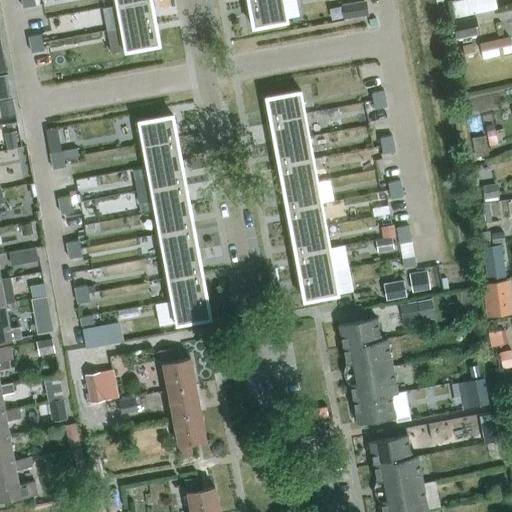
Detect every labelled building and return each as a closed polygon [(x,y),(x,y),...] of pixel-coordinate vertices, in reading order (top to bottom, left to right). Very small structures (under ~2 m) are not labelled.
[(155,21),(151,0),(142,0),(116,5),(120,27),(155,21)] [(253,27),(288,20),(283,0),(266,0),(248,3),(253,27)] [(497,9),(495,0),(458,0),(451,2),(455,18),(497,9)] [(341,5),(344,19),(367,15),(365,1),(341,5)] [(49,29),(84,26),(82,11),(48,14),(49,29)] [(479,32),(475,15),(449,21),(453,38),(479,32)] [(120,28),(107,31),(109,39),(122,37),(124,51),(159,44),(155,21),(120,27),(120,28)] [(30,44),(42,42),(41,34),(29,36),(30,44)] [(509,36),(479,43),(481,52),(511,45),(509,36)] [(43,50),(42,42),(30,44),(32,52),(43,50)] [(475,53),(472,42),(462,45),(464,56),(475,53)] [(0,89),(9,87),(7,74),(0,75),(0,89)] [(301,90),(266,96),(270,120),(305,113),(301,90)] [(385,98),(384,90),(372,93),(373,100),(385,98)] [(0,117),(16,114),(13,98),(0,99),(0,117)] [(385,98),(373,100),(375,108),(387,106),(385,98)] [(270,120),(274,142),(309,136),(305,113),(270,120)] [(137,120),(141,143),(177,137),(172,114),(137,120)] [(498,143),(496,129),(487,131),(489,145),(498,143)] [(18,147),(14,131),(4,133),(7,149),(18,147)] [(382,145),(394,143),(392,135),(380,137),(382,145)] [(488,155),(484,135),(471,137),(475,157),(488,155)] [(274,142),(278,165),(314,158),(309,136),(274,142)] [(181,159),(177,137),(141,143),(146,166),(181,159)] [(394,143),(382,145),(383,153),(395,151),(394,143)] [(70,149),(71,157),(79,156),(77,148),(70,149)] [(51,161),(63,158),(62,151),(50,153),(51,161)] [(63,158),(51,161),(53,169),(65,166),(63,158)] [(314,158),(278,165),(283,187),(318,180),(314,158)] [(181,159),(146,166),(150,188),(185,182),(181,159)] [(287,209),(322,203),(318,180),(283,187),(287,209)] [(402,188),(400,180),(388,182),(390,190),(402,188)] [(150,188),(154,211),(189,204),(185,182),(150,188)] [(499,197),(497,183),(482,185),(484,199),(499,197)] [(403,196),(402,188),(390,190),(391,198),(403,196)] [(60,206),(72,203),(70,195),(58,198),(60,206)] [(72,203),(60,206),(61,213),(73,211),(72,203)] [(287,209),(291,232),(326,225),(322,203),(287,209)] [(193,227),(189,204),(154,211),(158,233),(193,227)] [(34,233),(32,223),(20,225),(22,235),(34,233)] [(330,248),(326,225),(291,232),(295,254),(330,248)] [(392,225),(381,227),(383,238),(394,236),(392,225)] [(398,235),(410,233),(408,225),(396,227),(398,235)] [(158,233),(162,256),(197,249),(193,227),(158,233)] [(491,234),(492,244),(505,242),(503,232),(491,234)] [(411,241),(410,233),(398,235),(399,243),(411,241)] [(392,238),(375,241),(377,252),(394,249),(392,238)] [(78,240),(66,242),(68,250),(80,248),(78,240)] [(501,245),(483,247),(487,278),(505,276),(501,245)] [(36,247),(24,249),(26,260),(38,258),(36,247)] [(80,248),(68,250),(69,258),(81,256),(80,248)] [(335,270),(330,248),(295,254),(299,277),(335,270)] [(202,272),(197,249),(162,256),(166,278),(202,272)] [(415,264),(414,256),(402,259),(404,267),(415,264)] [(304,300),(339,293),(335,270),(299,277),(304,300)] [(202,272),(166,278),(170,301),(206,294),(202,272)] [(410,278),(412,292),(430,289),(427,275),(410,278)] [(0,303),(4,303),(12,301),(8,277),(0,278),(0,303)] [(403,280),(384,284),(387,299),(406,296),(403,280)] [(507,280),(485,283),(489,315),(511,312),(507,280)] [(43,283),(30,286),(31,290),(32,298),(45,296),(46,295),(44,283),(43,283)] [(76,295),(88,293),(87,285),(75,287),(76,295)] [(88,293),(76,295),(77,303),(89,301),(88,293)] [(175,324),(210,317),(206,294),(170,301),(175,324)] [(421,319),(417,302),(400,305),(403,323),(421,319)] [(4,303),(0,303),(0,341),(21,337),(19,326),(9,328),(4,303)] [(92,315),(80,317),(81,325),(93,323),(92,315)] [(343,346),(382,339),(377,315),(339,322),(343,346)] [(49,319),(35,322),(37,334),(51,331),(49,319)] [(80,326),(84,345),(105,342),(101,322),(80,326)] [(55,353),(52,338),(35,341),(38,356),(55,353)] [(388,338),(382,339),(343,346),(347,363),(354,361),(356,371),(393,364),(388,338)] [(11,358),(9,347),(0,348),(0,370),(11,368),(9,358),(11,358)] [(159,351),(166,386),(193,381),(188,357),(173,360),(171,349),(159,351)] [(503,368),(511,366),(511,354),(511,349),(499,351),(503,368)] [(393,364),(356,371),(358,381),(350,383),(353,400),(392,393),(399,392),(393,364)] [(478,364),(468,366),(470,377),(480,375),(478,364)] [(85,377),(90,403),(104,400),(99,374),(85,377)] [(489,404),(484,377),(458,382),(462,409),(489,404)] [(193,381),(166,386),(172,421),(200,416),(193,381)] [(0,411),(3,411),(0,396),(14,393),(12,382),(0,384),(0,411)] [(62,390),(46,393),(48,401),(64,399),(62,390)] [(392,393),(353,400),(358,424),(397,416),(392,393)] [(68,419),(64,398),(64,399),(48,401),(51,422),(68,419)] [(119,401),(121,413),(137,410),(134,398),(119,401)] [(17,408),(3,411),(0,411),(0,436),(8,436),(5,421),(19,418),(17,408)] [(200,416),(172,421),(179,456),(190,454),(188,442),(204,439),(200,416)] [(496,435),(494,421),(480,423),(483,438),(496,435)] [(80,446),(75,423),(64,425),(69,448),(80,446)] [(372,461),(411,455),(407,433),(368,440),(372,461)] [(8,436),(0,436),(0,462),(13,460),(8,436)] [(497,444),(486,446),(489,462),(500,460),(497,444)] [(88,480),(81,447),(73,449),(77,468),(76,468),(79,482),(88,480)] [(411,455),(372,461),(375,480),(384,478),(386,487),(421,480),(417,454),(411,455)] [(13,460),(0,462),(0,501),(37,495),(34,481),(18,484),(16,470),(30,467),(28,457),(13,460)] [(184,481),(190,511),(218,506),(214,487),(197,490),(195,479),(184,481)] [(421,480),(386,487),(387,497),(379,499),(380,511),(404,511),(421,509),(427,508),(421,480)]
